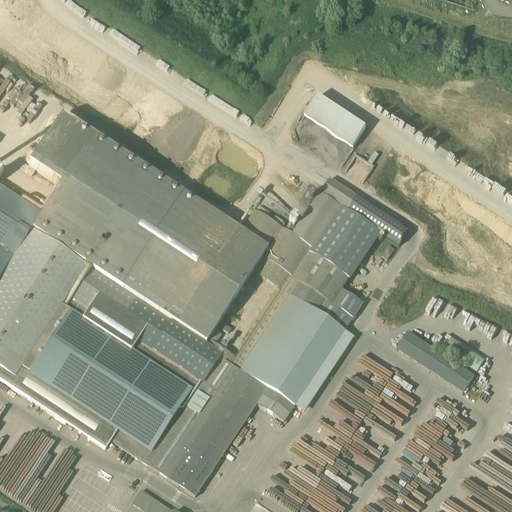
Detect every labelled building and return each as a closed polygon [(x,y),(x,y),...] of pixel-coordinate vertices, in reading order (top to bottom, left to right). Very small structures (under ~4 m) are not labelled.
[(353,150),(366,130),(317,98),(304,117),(338,139),(353,150)] [(271,223),(255,212),(240,233),(94,136),(42,217),(0,189),(0,382),(104,452),(110,444),(147,468),(195,500),(256,407),(283,424),(294,407),(352,320),(352,321),(362,306),(342,292),(348,281),(349,282),(380,236),(398,248),(407,234),(355,199),(328,181),(319,195),(318,195),(291,236),(281,230),(284,224),(275,218),(271,223)] [(31,178),(35,172),(24,165),(20,170),(31,178)] [(258,207),(255,211),(266,217),(268,213),(258,207)] [(462,395),(474,377),(408,333),(397,351),(462,395)] [(444,351),(479,371),(486,358),(451,339),(444,351)] [(169,511),(140,493),(132,506),(141,511),(169,511)]
